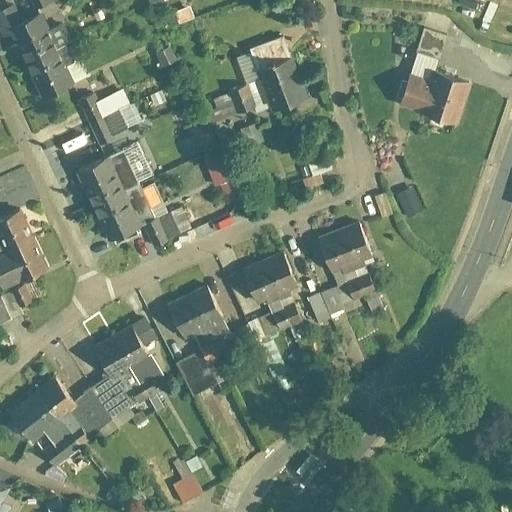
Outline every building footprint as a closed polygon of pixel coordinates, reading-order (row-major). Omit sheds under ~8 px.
[(21,50),(26,60),(58,45),(73,38),(64,20),(51,27),(42,8),(23,17),(15,2),(0,8),(0,26),(13,54),(21,50)] [(417,50),(439,57),(447,31),(425,24),(417,50)] [(277,109),(309,96),(283,32),(251,45),(277,109)] [(26,60),(42,94),(74,79),(58,45),(26,60)] [(159,51),(165,65),(179,59),(173,45),(159,51)] [(402,102),(461,120),(473,78),(436,67),(439,57),(417,50),(402,102)] [(239,111),(257,103),(248,81),(230,88),(239,111)] [(80,97),(90,121),(104,114),(93,91),(80,97)] [(90,121),(101,144),(114,138),(104,114),(90,121)] [(238,127),(245,144),(262,137),(255,120),(238,127)] [(238,197),(221,152),(206,158),(223,203),(238,197)] [(78,168),(110,239),(143,225),(111,153),(78,168)] [(314,175),(334,167),(329,154),(309,162),(314,175)] [(398,191),(409,214),(426,206),(415,183),(398,191)] [(376,194),(382,215),(394,211),(387,190),(376,194)] [(0,278),(4,287),(50,266),(23,206),(0,216),(0,236),(6,251),(0,253),(0,278)] [(359,218),(319,234),(333,269),(373,253),(359,218)] [(258,299),(298,283),(284,248),(244,264),(258,299)] [(375,288),(369,272),(348,279),(354,296),(375,288)] [(223,314),(208,281),(168,299),(184,333),(194,328),(223,314)] [(0,322),(38,305),(27,282),(0,294),(0,322)] [(346,304),(338,283),(321,289),(329,311),(346,304)] [(329,311),(321,289),(308,295),(318,321),(331,315),(329,311)] [(237,323),(246,346),(278,334),(269,311),(237,323)] [(144,314),(132,321),(144,343),(157,335),(144,314)] [(232,332),(223,314),(194,328),(203,346),(225,335),(232,332)] [(132,321),(95,343),(112,371),(113,373),(119,370),(132,362),(150,352),(144,343),(132,321)] [(225,335),(203,346),(209,358),(231,348),(225,335)] [(209,358),(203,346),(179,357),(195,391),(219,380),(209,358)] [(150,352),(132,362),(144,383),(165,371),(153,350),(150,352)] [(137,401),(119,370),(113,373),(112,371),(92,385),(114,415),(137,401)] [(72,409),(79,403),(75,398),(56,373),(36,388),(59,418),(72,409)] [(90,433),(114,415),(92,385),(75,398),(79,403),(72,409),(90,433)] [(59,418),(36,388),(11,407),(34,437),(44,429),(59,418)] [(90,433),(72,409),(44,429),(53,442),(44,449),(55,464),(92,436),(90,433)] [(172,461),(182,477),(171,483),(182,502),(203,490),(189,468),(190,467),(183,454),(172,461)] [(0,506),(12,484),(0,477),(0,506)] [(47,503),(50,511),(56,511),(66,508),(61,497),(47,503)]
